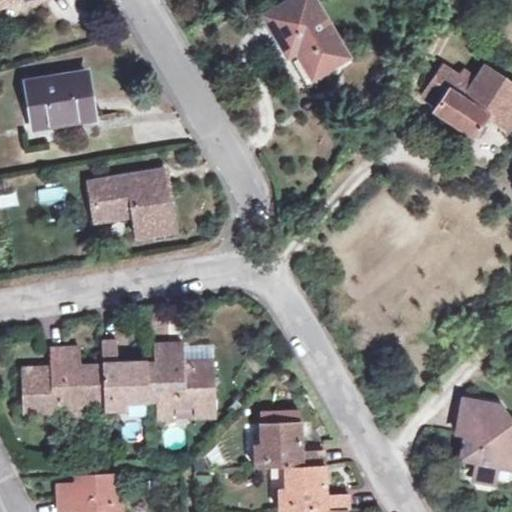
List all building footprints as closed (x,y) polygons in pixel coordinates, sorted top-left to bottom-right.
[(289,0),(265,15),(287,54),(295,49),(311,77),(346,56),(312,0),(289,0)] [(303,81),(311,77),(295,49),(287,54),(303,81)] [(465,79),(456,74),(442,65),(421,95),(436,105),(434,108),(472,134),(486,114),(511,131),(511,85),(483,66),(477,77),(469,73),(465,79)] [(465,79),(469,73),(460,67),(456,74),(465,79)] [(34,126),(92,116),(85,72),(26,82),(34,126)] [(95,219),(134,213),(138,237),(174,231),(163,170),(90,183),(95,219)] [(22,366),(24,407),(45,405),(46,412),(68,411),(68,422),(84,421),(84,403),(105,403),(105,409),(130,408),(130,402),(157,401),(158,418),(174,418),(174,406),(196,405),(195,399),(217,398),(216,359),(193,360),(193,367),(186,367),(186,361),(185,343),(155,344),(155,362),(120,363),(120,340),(104,340),(104,363),(83,364),(82,347),(51,349),(51,365),(51,373),(45,373),(45,366),(22,366)] [(196,405),(196,418),(218,417),(217,398),(195,399),(196,405)] [(490,418),(493,404),(461,399),(456,432),(464,434),(459,458),(475,462),(475,470),(494,473),(493,478),(507,481),(511,476),(511,422),(497,420),(490,418)] [(500,406),(493,404),(490,418),(497,420),(500,406)] [(302,449),(300,419),(263,420),(263,442),(255,442),(256,467),(286,465),(287,486),(280,487),(280,510),(309,509),(308,511),(344,511),(344,508),(349,508),(348,493),(326,493),(324,448),(302,449)] [(494,473),(475,470),(473,480),(492,484),(493,478),(494,473)] [(61,511),(80,511),(88,510),(87,511),(124,511),(124,493),(118,493),(118,472),(80,473),(80,481),(59,481),(61,511)]
